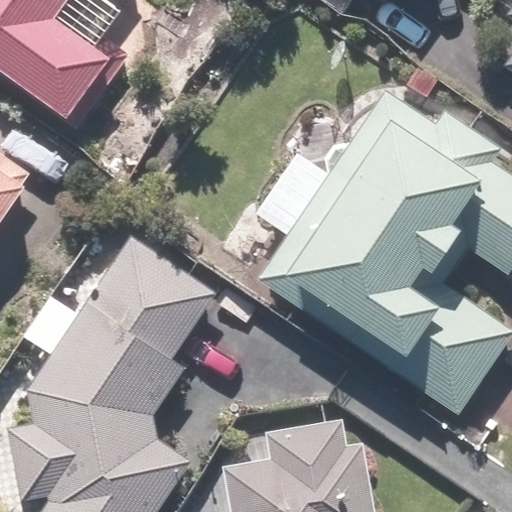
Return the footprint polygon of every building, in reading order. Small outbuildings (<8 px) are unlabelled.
[(0,0),(0,60),(85,124),(141,49),(116,30),(137,0),(0,0)] [(299,235),(272,275),(470,412),(511,350),(511,325),(447,280),(480,232),(511,254),(511,164),(504,159),(511,147),(511,135),(463,101),(455,113),(402,77),(353,148),(345,142),(331,163),(312,150),(268,214),(299,235)] [(0,251),(48,181),(0,148),(0,251)] [(228,283),(147,228),(0,441),(0,499),(18,511),(168,511),(203,461),(158,429),(204,362),(184,348),(228,283)] [(240,425),(243,451),(249,511),(390,511),(380,410),(240,425)]
